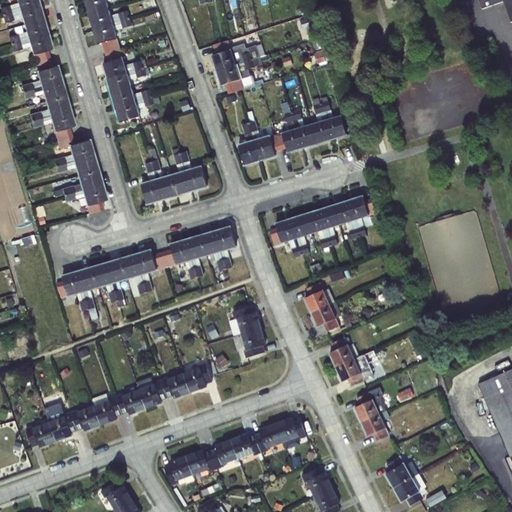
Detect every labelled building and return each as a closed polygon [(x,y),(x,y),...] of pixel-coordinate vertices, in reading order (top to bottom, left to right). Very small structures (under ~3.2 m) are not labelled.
[(39,5),(38,0),(17,0),(18,2),(20,10),(39,5)] [(105,0),(84,0),(89,15),(108,9),(106,2),(105,0)] [(153,0),(150,0),(143,2),(144,8),(155,5),(153,0)] [(511,0),(480,0),(483,7),(502,0),(503,0),(511,22),(511,21),(511,0)] [(12,12),(20,10),(18,2),(10,5),(12,12)] [(12,12),(10,5),(1,8),(3,14),(3,15),(12,12)] [(43,19),(39,5),(20,10),(22,17),(24,24),(43,19)] [(108,9),(89,15),(93,29),(112,23),(110,16),(108,9)] [(22,17),(20,10),(12,12),(14,20),(22,17)] [(118,13),(120,21),(130,18),(128,11),(118,13)] [(14,20),(12,12),(3,15),(5,22),(14,20)] [(110,16),(112,23),(120,21),(118,13),(110,16)] [(302,17),(300,19),(302,24),(305,23),(306,28),(304,28),(305,31),(309,30),(308,28),(316,26),(312,14),(302,17)] [(130,18),(120,21),(123,28),(132,26),(130,18)] [(48,34),(43,19),(24,24),(28,35),(28,38),(29,39),(48,34)] [(123,28),(120,21),(112,23),(114,31),(123,28)] [(112,23),(93,29),(98,44),(102,43),(117,39),(114,31),(112,23)] [(11,44),(20,41),(19,38),(18,34),(9,36),(11,44)] [(52,48),(48,34),(29,39),(30,45),(33,54),(48,49),(52,48)] [(28,38),(20,41),(22,48),(30,45),(29,39),(28,38)] [(117,39),(102,43),(105,52),(120,48),(117,39)] [(231,50),(231,51),(235,50),(234,46),(232,39),(213,45),(217,55),(231,50)] [(320,39),(313,41),(316,50),(323,48),(320,39)] [(22,48),(20,41),(11,44),(13,51),(22,49),(22,48)] [(241,48),(243,54),(251,52),(257,50),(256,45),(247,48),(245,43),(234,46),(235,50),(241,48)] [(120,48),(105,52),(108,62),(123,58),(120,48)] [(235,50),(231,51),(236,64),(244,62),(242,55),(243,54),(241,48),(235,50)] [(48,49),(33,54),(35,62),(50,58),(48,49)] [(217,55),(212,56),(217,71),(236,65),(236,64),(231,51),(231,50),(217,55)] [(251,52),(253,59),(260,57),(257,50),(251,52)] [(324,51),(315,54),(318,64),(326,61),(324,51)] [(253,59),(251,52),(243,54),(242,55),(244,62),(253,59)] [(260,57),(253,59),(255,67),(263,65),(262,61),(270,58),(269,54),(260,57)] [(50,58),(35,62),(37,70),(52,66),(50,58)] [(125,65),(123,58),(108,62),(103,63),(108,78),(127,72),(125,65)] [(248,69),(255,67),(253,59),(244,62),(246,69),(248,69)] [(133,63),(135,70),(144,68),(142,60),(133,63)] [(250,75),(248,69),(246,69),(244,62),(236,64),(236,65),(240,78),(250,75)] [(133,63),(125,65),(127,72),(135,70),(133,63)] [(52,66),(37,70),(39,80),(41,86),(62,81),(57,65),(52,66)] [(236,65),(217,71),(221,86),(226,84),(241,80),(240,78),(236,65)] [(144,68),(135,70),(137,78),(146,75),(144,69),(144,68)] [(137,78),(135,70),(127,72),(129,80),(137,78)] [(129,80),(127,72),(108,78),(112,93),(131,87),(129,80)] [(253,75),(250,75),(240,78),(241,80),(243,89),(256,85),(253,75)] [(33,89),(41,86),(39,80),(31,82),(33,89)] [(243,89),(241,80),(226,84),(229,93),(243,89)] [(62,81),(41,86),(44,94),(46,101),(66,96),(62,81)] [(23,92),(33,89),(31,82),(21,85),(23,92)] [(44,94),(41,86),(33,89),(35,95),(36,97),(44,94)] [(133,94),(131,87),(112,93),(116,108),(136,102),(135,101),(133,94)] [(33,89),(23,92),(24,94),(25,98),(35,95),(33,89)] [(142,92),(144,99),(153,96),(151,89),(142,92)] [(133,94),(135,101),(144,99),(142,92),(133,94)] [(235,94),(225,98),(228,104),(237,101),(235,94)] [(70,110),(66,96),(46,101),(48,109),(50,115),(70,110)] [(153,96),(144,99),(145,102),(146,107),(155,104),(153,96)] [(321,103),(324,112),(331,110),(329,101),(327,102),(322,103),(321,103)] [(136,105),(136,102),(116,108),(121,123),(140,117),(136,105)] [(321,113),(324,112),(321,103),(314,105),(316,114),(321,113)] [(42,118),(50,115),(48,109),(40,111),(42,118)] [(75,125),(70,110),(50,115),(52,122),(54,131),(70,127),(75,125)] [(299,110),(292,112),(295,120),(298,120),(302,118),(300,110),(299,110)] [(333,119),(331,110),(324,112),(326,121),(333,119)] [(32,120),(42,118),(40,111),(30,114),(32,120)] [(286,114),(288,123),(295,121),(295,120),(292,112),(286,114)] [(52,122),(50,115),(42,118),(43,124),(52,122)] [(188,115),(179,117),(181,123),(189,121),(188,115)] [(326,121),(332,139),(347,135),(341,116),(333,119),(326,121)] [(43,124),(42,118),(32,120),(32,121),(34,127),(43,124)] [(249,123),(252,132),(258,130),(256,121),(249,123)] [(295,121),(288,123),(291,131),(297,129),(295,121)] [(323,122),(312,125),(318,143),(332,139),(326,121),(323,122)] [(245,134),(252,132),(249,123),(243,125),(245,134)] [(300,128),(297,129),(303,148),(318,143),(312,125),(300,128)] [(72,135),(70,127),(54,131),(57,140),(72,135)] [(291,131),(283,134),(287,148),(288,152),(303,148),(297,129),(291,131)] [(261,139),(258,130),(252,132),(255,140),(261,139)] [(248,142),(255,140),(252,132),(245,134),(248,142)] [(201,133),(195,135),(198,145),(204,143),(201,133)] [(287,148),(283,134),(270,137),(275,152),(287,148)] [(74,144),(72,135),(57,140),(59,146),(59,148),(69,145),(74,144)] [(255,140),(261,161),(276,156),(275,152),(270,137),(270,136),(261,139),(255,140)] [(74,144),(69,145),(72,154),(74,160),(94,155),(89,139),(74,144)] [(248,142),(239,145),(245,165),(261,161),(255,140),(248,142)] [(148,149),(152,162),(159,160),(155,149),(152,149),(151,148),(148,149)] [(181,153),(183,163),(190,161),(187,151),(181,153)] [(177,165),(183,163),(181,153),(180,153),(174,155),(177,165)] [(65,163),(74,160),(72,154),(63,156),(65,163)] [(94,155),(74,160),(76,167),(78,175),(98,169),(94,155)] [(56,166),(65,163),(63,156),(54,159),(56,166)] [(76,167),(74,160),(65,163),(67,170),(76,167)] [(152,162),(155,171),(161,170),(159,160),(152,162)] [(183,163),(186,171),(193,170),(190,161),(183,163)] [(148,173),(155,171),(152,162),(145,164),(148,173)] [(67,170),(65,163),(56,166),(57,172),(67,170)] [(179,173),(186,171),(183,163),(177,165),(179,173)] [(206,175),(216,173),(212,164),(204,166),(206,175)] [(193,170),(186,171),(192,191),(207,186),(202,167),(193,170)] [(102,184),(98,169),(78,175),(80,183),(82,190),(102,184)] [(164,178),(161,170),(155,171),(157,180),(164,178)] [(151,182),(157,180),(155,171),(148,173),(151,182)] [(179,173),(171,176),(177,195),(192,191),(186,171),(179,173)] [(164,178),(157,180),(162,200),(177,195),(171,176),(164,178)] [(151,182),(142,184),(148,204),(162,200),(157,180),(151,182)] [(74,192),(82,190),(80,183),(72,186),(74,192)] [(107,199),(102,184),(82,190),(84,196),(87,205),(102,201),(107,199)] [(64,195),(74,192),(72,186),(62,188),(64,195)] [(82,190),(74,192),(76,199),(84,196),(82,190)] [(66,202),(76,199),(74,192),(64,195),(66,202)] [(363,196),(348,201),(354,220),(362,217),(369,215),(365,201),(363,196)] [(365,201),(369,215),(377,213),(372,199),(365,201)] [(102,201),(87,205),(89,213),(104,209),(102,201)] [(348,201),(333,206),(339,225),(347,222),(354,220),(348,201)] [(333,206),(320,210),(325,229),(339,225),(333,206)] [(320,210),(306,215),(312,233),(323,230),(325,229),(320,210)] [(306,215),(290,219),(297,238),(304,236),(312,233),(306,215)] [(362,217),(354,220),(357,229),(364,226),(362,217)] [(290,219),(276,224),(278,228),(282,243),(289,240),(297,238),(290,219)] [(357,229),(354,220),(347,222),(350,231),(357,229)] [(364,226),(357,229),(359,238),(367,235),(364,226)] [(216,231),(221,251),(224,250),(237,247),(231,227),(216,231)] [(275,245),(282,243),(278,228),(270,231),(275,245)] [(359,238),(357,229),(350,231),(353,240),(359,238)] [(201,236),(207,255),(214,253),(220,251),(221,251),(216,231),(201,236)] [(336,235),(328,238),(331,247),(332,246),(338,244),(336,235)] [(186,240),(193,260),(199,258),(207,255),(201,236),(186,240)] [(307,244),(304,236),(297,238),(299,247),(307,244)] [(299,247),(297,238),(289,240),(292,249),(299,247)] [(325,239),(321,240),(324,249),(331,247),(328,238),(325,239)] [(172,250),(177,264),(186,262),(192,260),(193,260),(186,240),(171,245),(172,250)] [(386,241),(380,243),(382,250),(389,248),(386,241)] [(307,244),(299,247),(302,256),(310,253),(307,244)] [(302,256),(299,247),(292,249),(293,251),(295,257),(295,258),(301,256),(302,256)] [(151,250),(136,255),(142,275),(145,274),(157,270),(153,255),(151,250)] [(153,255),(157,270),(177,264),(172,250),(153,255)] [(223,260),(220,251),(214,253),(217,262),(223,260)] [(136,255),(121,259),(127,279),(135,277),(142,275),(136,255)] [(193,260),(192,260),(195,268),(201,267),(199,258),(193,260)] [(227,259),(223,260),(226,269),(233,268),(230,258),(227,259)] [(121,259),(108,263),(113,283),(116,282),(127,279),(121,259)] [(195,268),(192,260),(186,262),(189,270),(195,268)] [(226,269),(223,260),(217,262),(220,271),(226,269)] [(108,263),(92,268),(98,288),(106,285),(112,283),(113,283),(108,263)] [(320,263),(310,267),(313,275),(323,272),(320,263)] [(201,267),(195,268),(198,278),(204,276),(201,267)] [(92,268),(78,272),(84,292),(91,290),(98,288),(92,268)] [(198,278),(195,268),(189,270),(191,280),(198,278)] [(342,271),(330,275),(332,282),(345,277),(342,271)] [(78,272),(62,276),(64,281),(69,296),(81,293),(84,292),(78,272)] [(293,274),(285,277),(288,287),(296,284),(293,274)] [(144,284),(142,275),(135,277),(138,285),(144,284)] [(61,298),(69,296),(64,281),(57,284),(61,298)] [(147,282),(144,283),(147,293),(153,291),(151,281),(147,282)] [(115,292),(112,283),(106,285),(109,293),(115,292)] [(147,293),(144,283),(144,284),(138,285),(140,295),(141,295),(147,293)] [(307,289),(311,296),(323,291),(320,283),(307,289)] [(84,292),(87,300),(93,299),(91,290),(84,292)] [(118,291),(115,292),(118,301),(124,299),(122,290),(118,291)] [(311,296),(305,299),(312,313),(330,305),(323,291),(311,296)] [(118,301),(115,292),(109,293),(112,303),(118,301)] [(172,292),(165,294),(167,300),(174,297),(172,292)] [(93,299),(87,300),(88,310),(96,308),(93,299)] [(124,299),(118,301),(120,309),(126,307),(124,299)] [(88,310),(87,300),(83,301),(80,302),(83,312),(88,310)] [(335,302),(330,305),(336,319),(342,316),(335,302)] [(336,319),(330,305),(312,313),(318,327),(324,324),(336,319)] [(252,306),(233,312),(235,319),(238,319),(237,318),(254,313),(252,306)] [(365,308),(362,315),(369,318),(371,311),(365,308)] [(179,312),(164,317),(166,323),(181,318),(179,312)] [(238,319),(242,334),(261,329),(256,312),(254,313),(237,318),(238,319)] [(339,326),(336,319),(324,324),(327,332),(339,326)] [(369,322),(363,329),(369,335),(375,328),(369,322)] [(347,326),(341,329),(342,332),(353,327),(351,323),(346,325),(347,326)] [(26,325),(16,327),(20,344),(27,342),(29,345),(22,348),(25,358),(35,355),(30,342),(26,325)] [(215,326),(208,328),(212,337),(218,335),(215,326)] [(261,329),(242,334),(247,350),(263,345),(266,345),(261,329)] [(128,331),(122,337),(126,341),(132,335),(128,331)] [(348,345),(345,338),(332,343),(336,351),(348,345)] [(355,359),(360,357),(354,344),(348,346),(355,359)] [(263,345),(247,350),(244,350),(246,358),(265,352),(263,345)] [(336,351),(331,353),(337,367),(355,359),(348,346),(348,345),(336,351)] [(87,348),(78,352),(81,359),(90,354),(87,348)] [(223,355),(215,361),(218,364),(221,368),(223,367),(229,362),(223,355)] [(360,357),(355,359),(361,373),(349,379),(352,386),(364,381),(363,378),(370,375),(364,363),(367,362),(364,355),(360,357)] [(361,373),(355,359),(337,367),(344,381),(349,379),(361,373)] [(206,364),(198,366),(199,368),(200,368),(206,384),(213,382),(206,364)] [(199,368),(184,374),(191,393),(207,387),(206,384),(200,368),(199,368)] [(511,369),(479,384),(510,457),(511,456),(511,369)] [(169,379),(168,380),(174,396),(175,399),(191,393),(184,374),(169,379)] [(137,382),(140,390),(154,384),(154,382),(152,376),(137,382)] [(168,380),(169,379),(168,377),(161,380),(168,398),(174,396),(168,380)] [(168,398),(161,380),(154,382),(154,384),(155,384),(161,401),(168,398)] [(154,384),(140,390),(147,409),(162,403),(161,401),(155,384),(154,384)] [(357,398),(361,406),(373,400),(379,414),(387,411),(380,397),(384,395),(380,388),(357,398)] [(414,396),(411,388),(398,394),(401,402),(414,396)] [(124,395),(123,396),(129,412),(130,415),(147,409),(140,390),(124,395)] [(18,391),(14,395),(17,399),(22,395),(18,391)] [(123,396),(124,395),(124,393),(116,396),(123,414),(129,412),(123,396)] [(93,400),(94,407),(94,406),(110,401),(109,399),(107,394),(93,400)] [(123,414),(116,396),(109,399),(110,401),(116,417),(123,414)] [(361,406),(356,408),(362,422),(379,414),(373,400),(361,406)] [(110,401),(94,406),(101,425),(117,420),(116,417),(110,401)] [(79,412),(78,412),(84,429),(85,431),(101,425),(94,406),(94,407),(79,412)] [(2,408),(0,415),(0,418),(6,420),(9,410),(2,408)] [(78,412),(79,412),(78,410),(71,412),(78,431),(84,429),(78,412)] [(387,411),(379,414),(386,428),(393,424),(387,411)] [(78,431),(71,412),(64,415),(64,417),(65,417),(71,433),(78,431)] [(379,414),(362,422),(368,436),(374,434),(386,428),(379,414)] [(64,417),(50,422),(56,441),(72,436),(71,433),(65,417),(64,417)] [(293,418),(277,423),(283,442),(299,437),(300,437),(294,420),(293,418)] [(294,420),(300,437),(299,437),(299,439),(307,436),(300,418),(294,420)] [(34,428),(33,428),(39,445),(40,447),(56,441),(50,422),(34,428)] [(283,442),(277,423),(261,430),(261,432),(267,448),(268,448),(283,442)] [(33,447),(39,445),(33,428),(34,428),(33,426),(26,429),(33,447)] [(390,436),(386,428),(374,434),(377,441),(390,436)] [(456,438),(461,435),(458,430),(452,434),(456,438)] [(261,432),(256,434),(262,453),(269,450),(268,448),(267,448),(261,432)] [(248,434),(232,439),(239,458),(253,453),(255,453),(249,437),(248,434)] [(256,434),(249,437),(255,453),(253,453),(254,456),(258,454),(262,453),(256,434)] [(232,439),(215,446),(216,448),(222,464),(223,464),(239,458),(232,439)] [(16,442),(14,450),(20,451),(22,443),(16,442)] [(211,450),(217,469),(224,467),(223,464),(222,464),(216,448),(211,450)] [(203,450),(187,456),(194,475),(209,469),(204,453),(203,450)] [(209,469),(210,472),(217,469),(211,450),(204,453),(209,469)] [(187,456),(170,462),(171,465),(177,481),(178,480),(194,475),(187,456)] [(391,471),(404,463),(400,457),(387,464),(391,471)] [(405,466),(412,478),(419,473),(412,462),(405,466)] [(391,471),(386,473),(394,488),(412,478),(405,466),(404,463),(391,471)] [(477,463),(470,467),(473,473),(480,469),(477,463)] [(179,483),(178,480),(177,481),(171,465),(165,467),(171,485),(179,483)] [(307,481),(323,474),(320,467),(302,476),(306,483),(308,483),(307,481)] [(268,473),(262,475),(264,481),(271,479),(268,473)] [(323,474),(307,481),(308,483),(315,497),(332,488),(325,473),(323,474)] [(412,478),(394,488),(402,502),(407,499),(420,492),(412,478)] [(107,496),(121,487),(118,481),(101,491),(106,498),(108,497),(107,496)] [(203,497),(216,491),(215,488),(221,486),(222,489),(223,488),(220,482),(200,490),(203,497)] [(121,487),(107,496),(108,497),(116,511),(134,501),(124,485),(121,487)] [(177,488),(174,490),(185,507),(188,506),(177,488)] [(332,488),(315,497),(322,511),(321,511),(322,511),(338,505),(340,504),(332,488)] [(477,488),(474,493),(483,499),(486,495),(477,488)] [(442,490),(426,499),(431,507),(447,498),(442,490)] [(424,499),(420,492),(407,499),(411,506),(424,499)] [(140,511),(134,501),(116,511),(140,511)] [(209,511),(216,508),(217,509),(219,508),(215,501),(198,511),(209,511)]
